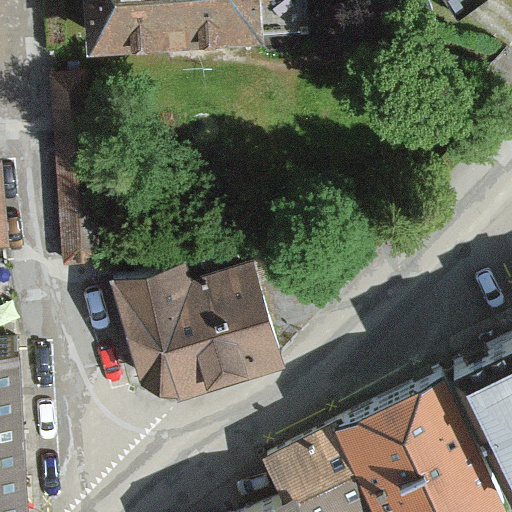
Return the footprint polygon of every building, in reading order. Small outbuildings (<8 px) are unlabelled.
[(299,0),(72,0),(75,30),(300,12),(299,0)] [(185,244),(107,265),(132,360),(178,386),(282,351),(255,256),(194,275),(185,244)] [(511,482),(511,328),(452,356),(510,484),(511,482)] [(0,511),(20,511),(18,341),(0,340),(0,511)] [(446,360),(335,411),(378,504),(381,511),(475,511),(509,497),(446,360)] [(360,511),(378,504),(335,411),(261,451),(282,495),(294,490),(303,511),(360,511)] [(237,511),(303,511),(294,490),(282,495),(237,511)]
